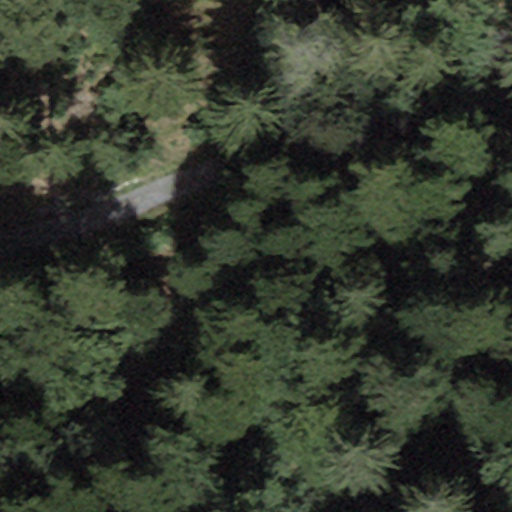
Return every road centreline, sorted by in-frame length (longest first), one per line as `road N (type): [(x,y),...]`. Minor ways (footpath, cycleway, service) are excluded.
road 1 (track): [(0,264),(395,118),(444,92),(511,38)]
road 2 (track): [(378,511),(422,478),(511,435)]
